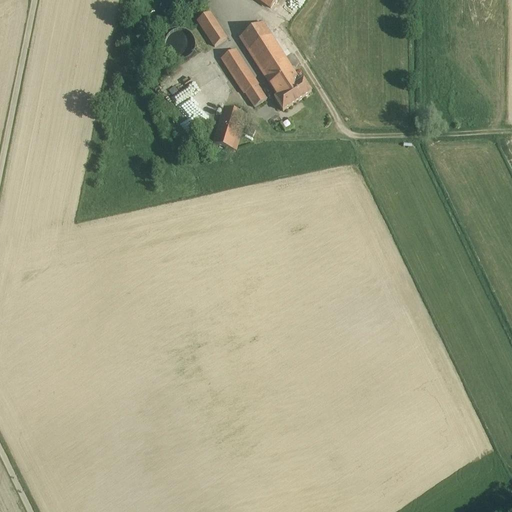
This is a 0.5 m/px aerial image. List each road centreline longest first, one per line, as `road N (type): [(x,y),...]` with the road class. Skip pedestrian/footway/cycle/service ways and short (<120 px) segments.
road 1 (unclassified): [(33,0),(0,167),(0,451),(29,511)]
road 2 (track): [(503,131),(349,136),(277,22),(236,2)]
road 3 (track): [(349,136),(279,137),(257,120),(215,61),(230,43),(236,2)]
